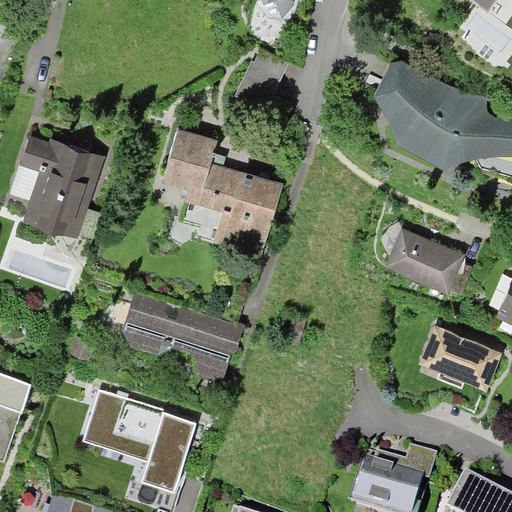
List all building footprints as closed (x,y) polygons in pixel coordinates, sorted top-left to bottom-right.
[(255,0),(253,2),(247,26),(254,35),(287,42),(296,0),(255,0)] [(234,93),(262,107),(284,63),(259,50),(252,63),(250,61),(234,93)] [(511,120),(499,117),(493,123),(468,107),(462,113),(454,107),(456,105),(421,77),(418,80),(412,75),(413,72),(398,63),(390,63),(376,94),(387,106),(389,106),(400,120),(396,124),(398,138),(440,158),(462,149),(467,152),(477,169),(479,170),(480,168),(511,177),(511,120)] [(266,224),(278,184),(207,164),(210,152),(213,153),(214,149),(211,149),(214,140),(212,139),(212,140),(193,135),(197,120),(183,116),(178,130),(176,129),(167,159),(166,159),(160,177),(188,186),(184,199),(221,210),(212,241),(242,250),(246,237),(259,241),(265,224),(266,224)] [(49,145),(28,138),(20,163),(46,171),(37,199),(32,197),(25,219),(73,235),(73,233),(92,239),(96,226),(78,220),(99,157),(50,141),(49,145)] [(457,261),(459,255),(400,230),(386,264),(445,289),(446,287),(459,293),(470,266),(457,261)] [(218,376),(235,321),(125,286),(120,301),(130,305),(123,325),(132,340),(154,347),(169,340),(193,348),(198,357),(196,363),(200,370),(218,376)] [(511,290),(499,322),(511,327),(511,290)] [(286,332),(297,336),(301,326),(299,325),(300,320),(291,317),(286,332)] [(462,337),(434,326),(420,359),(444,369),(447,363),(460,369),(458,374),(482,384),(498,345),(465,331),(462,337)] [(0,460),(1,461),(28,383),(0,372),(0,460)] [(182,476),(185,467),(179,465),(189,433),(198,436),(202,423),(95,388),(84,423),(79,422),(75,433),(80,435),(82,430),(87,432),(83,445),(106,452),(110,440),(156,454),(152,467),(182,476)] [(373,455),(359,500),(398,511),(420,511),(436,461),(412,453),(408,466),(373,455)] [(511,511),(511,503),(464,479),(447,511),(511,511)] [(110,511),(55,494),(49,511),(110,511)]
